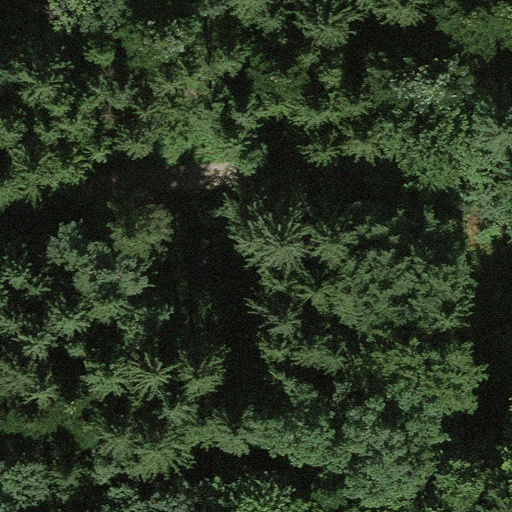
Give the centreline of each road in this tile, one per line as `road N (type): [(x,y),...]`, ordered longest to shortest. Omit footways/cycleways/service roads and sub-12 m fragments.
road 1 (track): [(511,137),(103,187),(0,211)]
road 2 (track): [(385,0),(511,53)]
